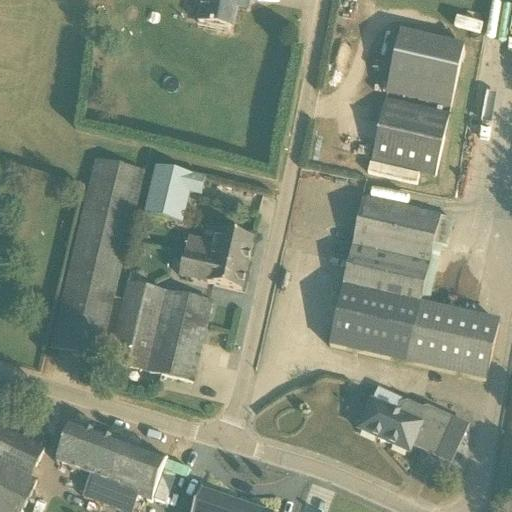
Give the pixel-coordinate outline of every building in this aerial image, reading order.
[(204,0),(200,26),(230,32),(236,2),(250,5),(250,0),(204,0)] [(492,0),(487,41),(504,43),(508,17),(508,18),(511,0),(492,0)] [(451,111),(465,51),(402,36),(388,97),(451,111)] [(449,118),(387,103),(386,103),(373,164),(436,178),(449,118)] [(103,344),(142,175),(97,164),(75,259),(52,353),(99,364),(104,345),(103,344)] [(157,171),(146,220),(183,229),(191,197),(202,200),(206,182),(157,171)] [(439,219),(383,206),(364,202),(330,349),(486,385),(500,326),(419,308),(439,219)] [(242,294),(251,258),(254,242),(220,234),(217,248),(190,242),(182,280),(208,286),(242,294)] [(213,306),(129,285),(110,366),(194,386),(213,306)] [(396,415),(373,404),(369,411),(365,409),(360,411),(356,419),(358,424),(363,426),(359,433),(410,456),(414,448),(436,458),(452,423),(427,411),(421,413),(406,406),(400,408),(396,415)] [(71,427),(65,443),(57,465),(91,478),(83,500),(114,511),(135,511),(140,500),(153,505),(167,464),(124,448),(124,447),(122,447),(72,428),(71,427)] [(37,470),(46,452),(0,429),(0,511),(25,511),(38,485),(32,482),(37,470)] [(241,511),(200,499),(195,511),(241,511)]
